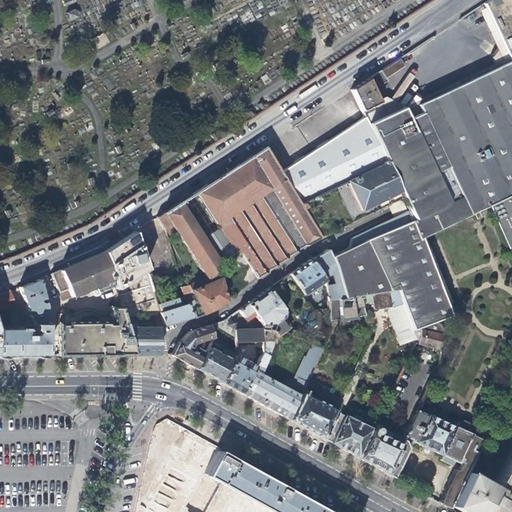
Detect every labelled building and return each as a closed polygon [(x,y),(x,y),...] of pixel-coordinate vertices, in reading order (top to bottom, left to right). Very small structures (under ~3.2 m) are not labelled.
[(487,0),(481,4),(483,7),(511,67),(511,4),(510,0),(487,0)] [(499,59),(401,107),(399,108),(383,106),(382,118),(405,120),(511,67),(483,7),(476,10),(499,59)] [(398,58),(379,71),(385,78),(403,66),(398,58)] [(511,67),(405,120),(382,118),(366,126),(399,196),(406,211),(410,221),(478,191),(486,209),(511,267),(511,67)] [(349,90),(360,112),(378,103),(377,101),(367,79),(349,90)] [(382,97),(377,101),(378,103),(360,112),(363,119),(366,126),(382,118),(383,106),(399,108),(401,107),(382,97)] [(320,235),(399,196),(366,126),(363,119),(278,173),(282,179),(318,236),(320,235)] [(243,160),(214,178),(232,204),(265,183),(268,188),(282,179),(278,173),(262,147),(243,160)] [(234,256),(236,258),(240,256),(248,267),(255,278),(303,245),(268,188),(236,210),(232,204),(214,178),(197,190),(192,192),(175,204),(161,213),(170,228),(204,280),(215,275),(218,265),(234,256)] [(318,237),(318,236),(282,179),(268,188),(303,245),(314,239),(318,237)] [(265,183),(232,204),(236,210),(268,188),(265,183)] [(410,221),(417,240),(420,239),(470,216),(472,221),(477,219),(475,214),(486,209),(478,191),(410,221)] [(411,332),(435,324),(450,319),(420,239),(417,240),(410,221),(406,211),(349,239),(347,248),(330,256),(343,298),(359,296),(393,287),(400,305),(411,332)] [(164,232),(170,228),(161,213),(155,217),(164,232)] [(157,236),(164,232),(155,217),(146,223),(133,231),(137,246),(154,234),(157,236)] [(120,318),(145,316),(151,315),(157,315),(155,306),(151,292),(137,246),(133,231),(116,242),(101,252),(109,279),(117,307),(120,318)] [(321,280),(326,301),(343,298),(330,256),(327,250),(317,255),(310,259),(321,280)] [(109,279),(101,252),(59,271),(50,275),(61,300),(78,293),(94,286),(109,279)] [(229,263),(236,275),(241,271),(248,267),(240,256),(236,258),(229,263)] [(302,296),(321,280),(310,259),(307,261),(297,268),(287,274),(302,296)] [(248,267),(241,271),(249,282),(255,278),(248,267)] [(236,275),(229,279),(237,291),(249,282),(241,271),(236,275)] [(217,279),(194,288),(188,290),(192,298),(188,300),(189,302),(185,304),(190,318),(203,312),(210,309),(222,301),(217,279)] [(237,291),(229,279),(226,282),(231,294),(237,291)] [(26,328),(0,330),(0,357),(31,357),(44,357),(44,310),(38,281),(25,286),(18,289),(29,319),(30,319),(33,324),(33,331),(35,332),(34,335),(30,335),(27,335),(26,328)] [(188,290),(186,285),(180,287),(179,287),(184,304),(185,304),(189,302),(188,300),(192,298),(188,290)] [(97,291),(94,286),(78,293),(80,298),(88,295),(97,291)] [(372,310),(384,308),(400,305),(393,287),(359,296),(361,304),(370,302),(372,310)] [(259,326),(259,329),(264,329),(282,332),(287,334),(287,327),(282,317),(283,312),(266,289),(251,300),(237,310),(242,319),(250,313),(259,326)] [(0,312),(14,307),(9,292),(0,295),(0,312)] [(174,299),(155,306),(157,315),(161,327),(175,322),(190,318),(185,304),(184,304),(177,307),(174,299)] [(401,340),(413,337),(411,332),(400,305),(384,308),(401,340)] [(122,356),(131,356),(123,328),(120,318),(117,307),(109,308),(109,322),(95,322),(95,318),(86,316),(77,319),(77,322),(56,323),(57,357),(96,356),(122,356)] [(212,324),(233,337),(233,331),(232,324),(230,315),(222,321),(212,324)] [(420,346),(434,350),(441,338),(442,336),(442,334),(442,330),(440,327),(435,324),(411,332),(413,337),(413,339),(411,343),(420,346)] [(146,326),(123,328),(131,356),(144,356),(156,356),(154,329),(153,325),(151,326),(146,326)] [(176,360),(194,370),(202,355),(190,347),(192,344),(211,338),(208,326),(188,332),(176,343),(168,356),(176,360)] [(259,329),(233,331),(233,337),(233,343),(260,341),(259,329)] [(275,336),(282,332),(264,329),(259,329),(260,341),(272,341),(273,339),(275,336)] [(266,355),(272,341),(260,341),(260,353),(266,355)] [(370,430),(356,460),(367,465),(385,475),(402,440),(394,436),(401,420),(402,417),(400,415),(400,414),(393,411),(405,386),(409,384),(413,374),(412,371),(421,351),(418,350),(420,346),(411,343),(370,430)] [(208,344),(202,355),(194,370),(204,376),(218,383),(233,356),(234,354),(223,348),(221,350),(208,344)] [(295,380),(290,392),(298,397),(305,382),(316,359),(322,348),(312,344),(305,358),(303,357),(292,378),(295,380)] [(258,375),(266,355),(260,353),(253,366),(251,371),(258,375)] [(253,366),(233,356),(218,383),(228,389),(239,394),(251,371),(253,366)] [(290,392),(258,375),(251,371),(239,394),(258,405),(286,421),(298,397),(290,392)] [(327,407),(331,399),(319,393),(320,389),(305,382),(298,397),(286,421),(303,430),(320,439),(333,411),(334,410),(327,407)] [(349,419),(333,411),(320,439),(329,444),(337,449),(356,460),(370,430),(359,424),(349,419)] [(454,470),(438,505),(447,509),(450,503),(465,472),(480,441),(467,434),(468,429),(467,424),(462,421),(457,422),(454,428),(451,426),(450,427),(426,415),(425,416),(415,411),(402,440),(385,475),(388,477),(391,479),(411,441),(443,457),(441,461),(445,462),(450,465),(452,461),(456,463),(457,462),(459,463),(455,470),(454,470)] [(350,417),(349,419),(359,424),(360,422),(360,418),(354,415),(350,417)] [(327,511),(216,449),(203,473),(270,511),(327,511)] [(511,511),(511,450),(491,487),(465,472),(450,503),(465,511),(511,511)]
